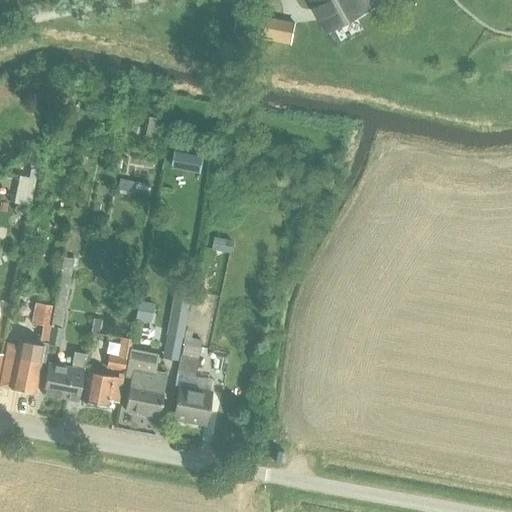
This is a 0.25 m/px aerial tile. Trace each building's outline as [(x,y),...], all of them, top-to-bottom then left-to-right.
[(310,0),(328,31),(375,4),(372,0),(310,0)] [(238,12),(234,32),(249,34),(253,15),(238,12)] [(276,39),(276,40),(290,42),(294,23),(280,21),(276,39)] [(47,104),(53,94),(46,90),(40,100),(47,104)] [(155,137),(159,117),(147,115),(142,134),(155,137)] [(34,208),(41,181),(25,176),(17,203),(34,208)] [(118,181),(116,192),(131,195),(146,198),(149,186),(134,183),(134,184),(118,181)] [(20,235),(24,212),(13,210),(9,233),(20,235)] [(214,251),(234,255),(236,242),(216,238),(214,251)] [(49,325),(45,343),(47,343),(58,346),(61,328),(59,327),(72,258),(61,256),(52,305),(49,325)] [(195,298),(203,300),(204,293),(196,291),(195,298)] [(187,296),(173,294),(162,357),(177,360),(187,296)] [(149,320),(152,303),(136,301),(133,318),(149,320)] [(33,302),(29,322),(41,324),(49,325),(52,305),(33,302)] [(99,319),(92,317),(90,329),(97,330),(99,319)] [(6,342),(0,373),(0,385),(9,387),(33,392),(39,360),(43,361),(47,343),(45,343),(49,325),(41,324),(38,342),(30,340),(19,338),(18,344),(6,342)] [(161,339),(163,328),(148,325),(146,336),(161,339)] [(197,359),(199,346),(181,343),(179,355),(197,359)] [(123,369),(127,350),(118,348),(117,356),(107,354),(105,366),(123,369)] [(158,416),(165,374),(154,372),(157,354),(128,349),(123,376),(129,377),(123,409),(158,416)] [(75,400),(84,353),(72,351),(69,366),(47,362),(41,393),(75,400)] [(193,376),(197,359),(179,355),(175,373),(193,376)] [(117,401),(122,373),(117,372),(116,376),(88,371),(83,395),(82,395),(81,399),(82,399),(82,401),(106,405),(106,404),(107,400),(117,401)] [(210,391),(178,385),(171,418),(204,424),(210,391)] [(284,452),(278,450),(275,462),(281,464),(284,452)]
